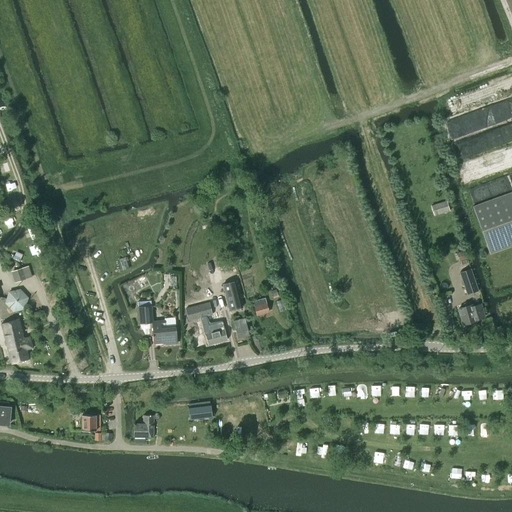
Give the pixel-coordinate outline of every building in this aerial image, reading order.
[(511,246),(511,192),(472,207),(490,254),(511,246)] [(449,211),(446,201),(431,206),(434,216),(449,211)] [(27,266),(21,268),(12,271),(15,281),(24,279),(30,277),(27,266)] [(477,291),(469,269),(459,273),(467,294),(477,291)] [(241,307),(235,281),(223,284),(229,310),(241,307)] [(8,291),(4,303),(13,312),(24,309),(28,297),(20,288),(8,291)] [(269,313),(265,298),(252,301),(255,316),(269,313)] [(222,321),(212,323),(208,324),(206,317),(212,315),(209,302),(185,308),(188,321),(201,318),(204,326),(203,326),(204,333),(199,334),(202,344),(207,342),(207,345),(227,340),(222,321)] [(463,304),(464,307),(458,309),(463,325),(475,321),(475,320),(484,318),(481,306),(472,309),(471,305),(470,302),(463,304)] [(174,327),(164,328),(164,321),(152,322),(151,306),(137,307),(139,323),(152,322),(154,343),(166,342),(166,344),(176,343),(174,327)] [(11,363),(28,358),(26,350),(33,348),(30,336),(23,337),(18,319),(0,324),(11,363)] [(10,407),(7,407),(7,403),(0,402),(0,423),(8,424),(10,407)] [(190,421),(211,418),(210,404),(188,407),(190,421)] [(100,414),(95,414),(82,415),(82,430),(100,430),(100,414)] [(143,423),(133,423),(133,436),(153,437),(153,415),(143,415),(143,423)]
